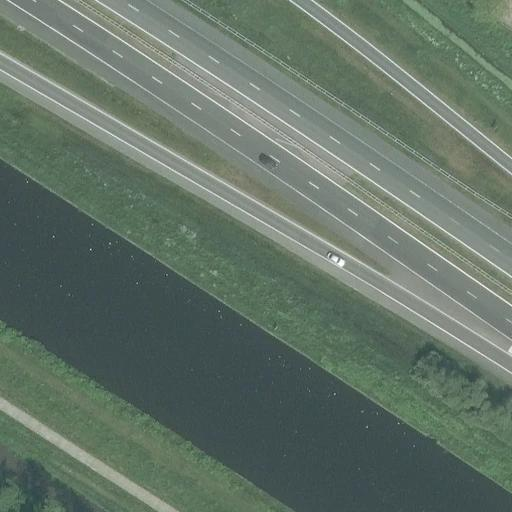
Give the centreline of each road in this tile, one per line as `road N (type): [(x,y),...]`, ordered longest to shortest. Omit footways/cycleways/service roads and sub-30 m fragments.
road 1 (motorway): [(0,64),(511,366)]
road 2 (motorway): [(25,0),(264,151),(511,324)]
road 3 (motorway): [(511,262),(116,0)]
road 4 (motorway): [(511,167),(297,0)]
